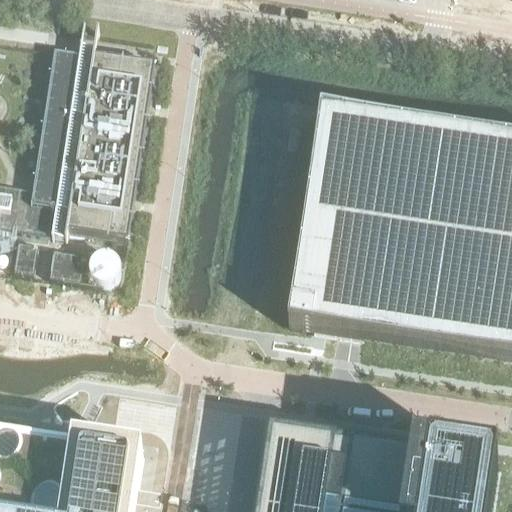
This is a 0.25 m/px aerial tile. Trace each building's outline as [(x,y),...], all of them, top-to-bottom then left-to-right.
[(97,54),(82,52),(80,62),(55,58),(37,179),(34,196),(0,190),(0,234),(53,243),(52,244),(67,246),(69,237),(127,246),(153,73),(95,64),(97,54)] [(294,313),(291,334),(314,337),(315,338),(325,339),(338,341),(348,343),(362,345),(362,346),(511,368),(511,150),(321,121),(292,313),(293,313),(294,313)] [(34,284),(39,253),(19,250),(14,280),(34,284)] [(82,291),(86,262),(55,257),(50,286),(82,291)] [(104,259),(103,259),(102,259),(99,260),(98,260),(95,262),(94,262),(92,264),(91,266),(90,268),(89,269),(89,270),(89,271),(88,273),(88,274),(88,275),(88,277),(89,278),(89,279),(89,281),(91,283),(91,284),(93,286),(96,288),(97,289),(99,290),(102,290),(103,290),(106,290),(107,290),(109,290),(111,288),(113,287),(114,286),(115,285),(117,283),(118,282),(119,279),(119,277),(119,275),(119,273),(119,271),(118,269),(118,267),(116,265),(115,264),(113,262),(111,261),(108,260),(107,259),(104,259)] [(0,438),(0,511),(135,511),(143,460),(0,438)] [(493,511),(499,475),(430,465),(430,467),(418,465),(418,463),(373,456),(359,454),(350,453),(350,455),(337,453),(338,451),(269,440),(262,491),(260,498),(258,511),(493,511)]
